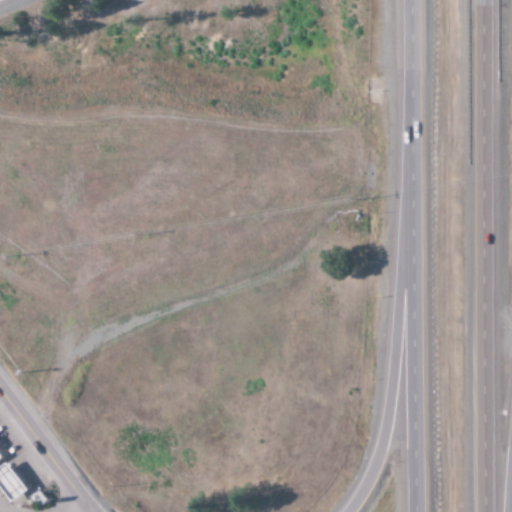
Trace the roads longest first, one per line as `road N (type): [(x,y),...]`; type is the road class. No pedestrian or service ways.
road 1 (motorway): [(495,511),(484,0)]
road 2 (motorway): [(408,0),(418,511)]
road 3 (motorway): [(412,253),(384,422),(369,474),(345,511)]
road 4 (tertiary): [(0,398),(84,511)]
